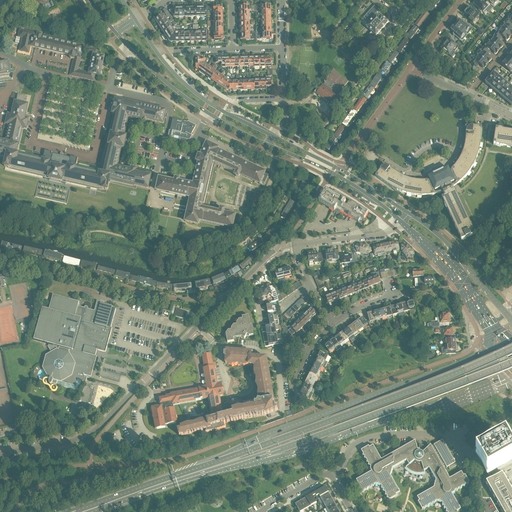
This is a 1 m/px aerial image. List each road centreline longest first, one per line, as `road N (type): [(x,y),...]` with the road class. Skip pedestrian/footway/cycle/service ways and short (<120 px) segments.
road 1 (secondary): [(511,347),(213,462)]
road 2 (secondary): [(212,470),(511,361)]
road 3 (secondary): [(212,470),(283,457),(501,383)]
road 4 (secondary): [(487,352),(213,462)]
road 5 (residential): [(0,255),(157,295),(228,295)]
road 6 (secondary): [(115,32),(188,100),(267,144)]
road 7 (residential): [(332,476),(351,446),(381,434),(441,432),(463,451)]
road 8 (secondary): [(267,144),(352,184),(401,222)]
road 9 (secondary): [(505,312),(409,213)]
road 10 (secondary): [(401,222),(452,269),(486,320)]
road 11 (residential): [(141,382),(228,295)]
road 12 (residential): [(338,168),(409,68)]
